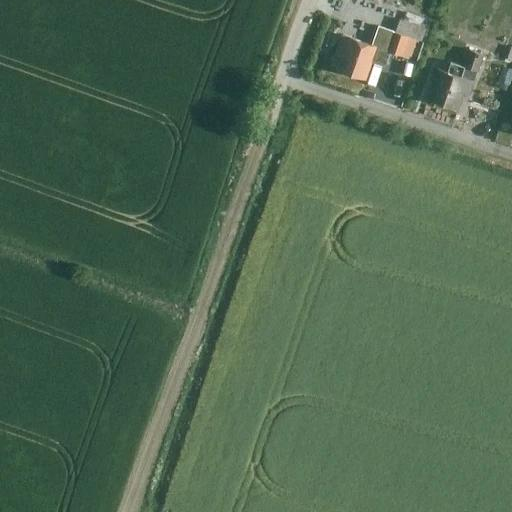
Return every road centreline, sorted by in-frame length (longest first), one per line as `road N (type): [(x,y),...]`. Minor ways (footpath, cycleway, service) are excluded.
road 1 (track): [(133,511),(277,80)]
road 2 (residential): [(310,0),(277,80),(511,158)]
